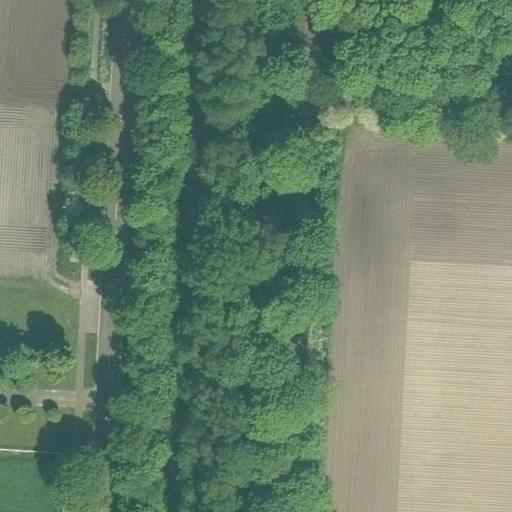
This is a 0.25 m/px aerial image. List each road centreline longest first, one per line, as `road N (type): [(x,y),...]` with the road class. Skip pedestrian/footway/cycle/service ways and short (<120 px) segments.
road 1 (tertiary): [(102,511),(126,0)]
road 2 (unclassified): [(310,0),(286,511)]
road 3 (track): [(306,82),(511,92)]
